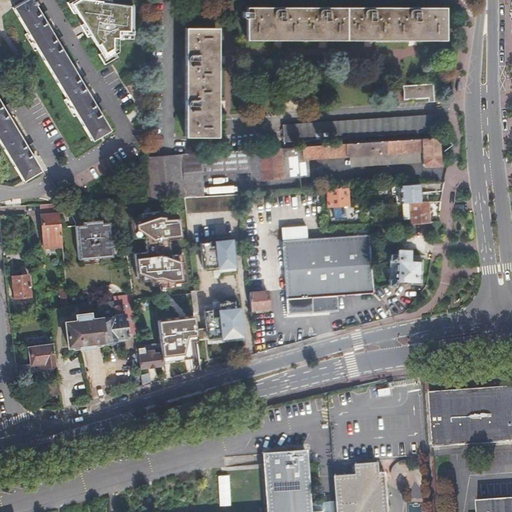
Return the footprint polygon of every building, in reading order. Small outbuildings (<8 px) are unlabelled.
[(65,43),(61,37),(55,40),(44,22),(50,18),(46,12),(40,15),(30,0),(27,0),(14,8),(92,138),(108,128),(98,110),(103,107),(99,100),(94,104),(82,85),(88,81),(84,75),(78,79),(59,46),(65,43)] [(111,0),(71,0),(103,57),(116,49),(117,27),(128,26),(128,3),(111,0)] [(248,7),(248,35),(444,37),(445,8),(248,7)] [(216,30),(187,30),(188,137),(216,136),(216,30)] [(434,84),(404,86),(405,92),(406,99),(435,97),(434,84)] [(30,152),(35,149),(31,142),(26,145),(7,113),(12,110),(8,104),(3,107),(0,101),(0,139),(23,179),(40,169),(30,152)] [(436,116),(285,126),(285,141),(437,131),(436,116)] [(442,167),(440,138),(303,146),(303,159),(421,151),(421,144),(424,144),(425,165),(429,168),(442,167)] [(282,178),(281,148),(250,150),(252,180),(282,178)] [(184,153),(145,156),(144,198),(184,196),(184,153)] [(422,202),(421,184),(393,185),(393,192),(400,191),(400,203),(422,202)] [(350,206),(349,188),(329,189),(330,207),(350,206)] [(238,193),(184,196),(186,212),(240,209),(238,193)] [(431,202),(422,203),(412,203),(413,223),(432,222),(432,218),(431,202)] [(59,210),(54,203),(39,204),(42,247),(62,246),(61,227),(59,210)] [(142,216),(130,217),(132,236),(144,235),(146,250),(134,252),(137,280),(150,279),(151,284),(160,283),(160,287),(174,285),(173,282),(184,280),(181,253),(169,254),(168,238),(180,237),(178,212),(165,214),(165,210),(142,212),(142,216)] [(61,227),(62,246),(64,260),(112,256),(109,221),(102,222),(102,219),(83,221),(83,225),(84,235),(77,235),(76,226),(61,227)] [(282,228),(282,240),(309,239),(308,226),(282,228)] [(309,239),(282,240),(287,313),(300,312),(325,310),(338,310),(338,295),(372,293),(368,235),(309,239)] [(232,242),(200,245),(203,271),(235,268),(232,242)] [(392,254),(392,263),(399,263),(399,281),(391,281),(391,290),(399,290),(399,285),(422,286),(423,259),(412,259),(412,251),(399,250),(399,254),(392,254)] [(399,263),(392,263),(391,281),(399,281),(399,263)] [(255,270),(246,271),(247,280),(255,279),(255,270)] [(28,274),(11,276),(12,298),(30,297),(28,274)] [(266,292),(249,293),(250,311),(268,309),(266,292)] [(213,312),(204,313),(207,341),(242,336),(239,307),(228,308),(228,303),(212,305),(213,312)] [(115,320),(102,321),(104,343),(106,347),(115,346),(117,344),(116,341),(128,339),(125,307),(114,308),(115,315),(115,320)] [(104,343),(102,321),(102,320),(91,321),(91,315),(76,316),(77,322),(65,324),(68,352),(94,350),(93,344),(104,343)] [(160,354),(161,363),(190,359),(188,343),(197,342),(195,332),(194,317),(156,322),(160,354)] [(254,323),(255,341),(271,339),(270,321),(254,323)] [(203,331),(195,332),(197,342),(204,341),(203,331)] [(52,337),(25,340),(28,366),(36,366),(42,365),(42,369),(55,368),(52,337)] [(149,348),(136,349),(138,370),(161,367),(161,363),(160,354),(150,355),(149,348)] [(139,377),(140,387),(150,385),(149,376),(139,377)] [(58,397),(57,384),(44,386),(46,398),(58,397)] [(433,448),(511,442),(511,389),(430,395),(433,448)] [(388,511),(385,470),(378,471),(377,462),(351,464),(352,473),(334,474),(336,511),(312,511),(307,449),(266,452),(270,511),(388,511)] [(229,474),(218,475),(219,505),(230,505),(229,474)] [(511,511),(511,498),(478,501),(478,511),(511,511)]
